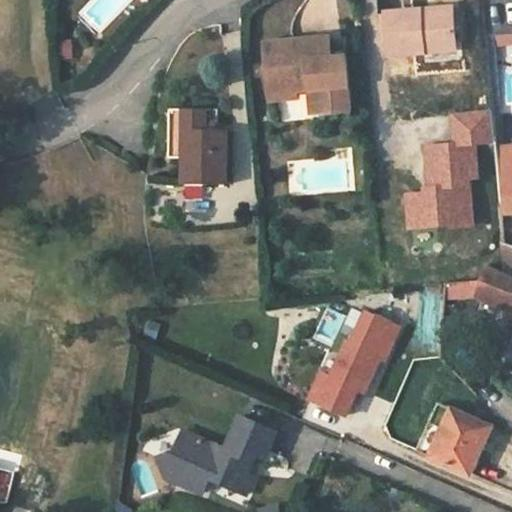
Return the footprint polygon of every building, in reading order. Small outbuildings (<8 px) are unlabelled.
[(390,57),(427,54),(427,46),(457,44),(455,8),(387,14),(390,57)] [(312,91),(314,114),(352,111),(348,58),(332,59),(331,40),(266,44),(271,95),(299,92),(312,91)] [(427,46),(427,54),(458,51),(457,44),(427,46)] [(299,99),(299,92),(271,95),(271,102),(299,99)] [(229,186),(229,131),(206,131),(206,111),(186,111),(186,186),(229,186)] [(353,117),(352,111),(314,114),(315,121),(353,117)] [(511,278),(511,248),(505,247),(503,246),(505,275),(511,278)] [(511,278),(505,275),(490,268),(479,298),(511,311),(511,278)] [(451,286),(453,301),(479,299),(478,283),(451,286)] [(361,422),(402,324),(366,309),(338,376),(324,370),(311,402),(361,422)] [(334,341),(344,316),(330,311),(320,336),(334,341)] [(441,405),(421,452),(467,473),(475,453),(482,456),(494,429),(441,405)] [(203,495),(210,479),(248,496),(256,479),(249,476),(258,456),(267,460),(278,434),(243,417),(228,451),(187,432),(177,452),(160,458),(167,479),(203,495)] [(475,453),(467,473),(474,476),(482,456),(475,453)]
